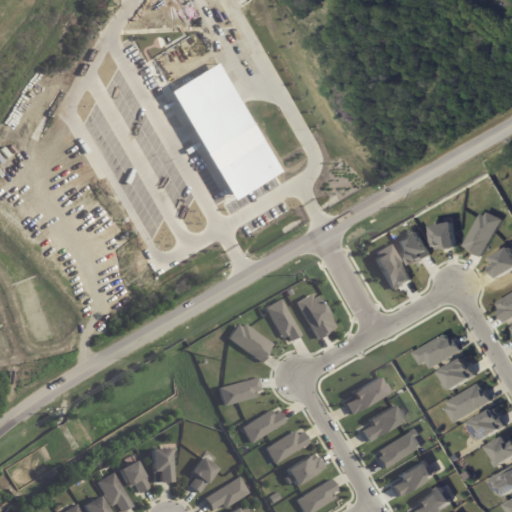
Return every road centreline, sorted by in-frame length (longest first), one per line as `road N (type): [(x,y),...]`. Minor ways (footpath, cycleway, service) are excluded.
road 1 (tertiary): [(511,125),(0,424)]
road 2 (residential): [(300,379),(454,284)]
road 3 (residential): [(371,511),(300,379)]
